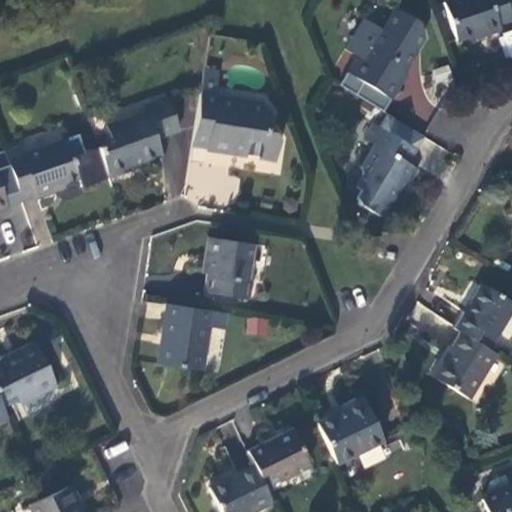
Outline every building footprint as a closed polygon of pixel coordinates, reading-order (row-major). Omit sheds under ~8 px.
[(498,27),(511,21),(511,17),(506,0),(455,0),(444,4),(457,43),(473,37),(472,35),(481,31),(484,37),(500,31),(498,27)] [(363,83),(390,100),(400,84),(397,82),(424,37),(419,24),(394,9),(381,30),(363,19),(344,50),(356,57),(339,85),(356,95),(363,83)] [(511,30),(499,35),(507,63),(511,61),(511,30)] [(474,41),(484,37),(481,31),(472,35),(473,37),(474,41)] [(449,65),(431,70),(435,86),(453,81),(449,65)] [(356,95),(383,112),(390,100),(363,83),(356,95)] [(216,95),(200,92),(192,145),(275,160),(279,139),(270,126),(272,114),(265,105),(216,97),(216,95)] [(98,146),(108,176),(130,168),(128,163),(160,152),(154,137),(179,128),(168,97),(142,105),(145,111),(106,124),(112,141),(98,146)] [(386,114),(379,126),(393,135),(401,123),(386,114)] [(356,200),(380,215),(389,199),(391,200),(402,181),(407,184),(417,169),(405,162),(415,148),(393,135),(379,126),(374,123),(365,137),(376,143),(362,165),(364,173),(358,185),(364,188),(356,200)] [(423,136),(401,123),(393,135),(415,148),(423,136)] [(4,150),(23,202),(35,198),(36,200),(54,193),(52,188),(79,178),(82,187),(108,176),(98,146),(83,152),(77,135),(22,155),(18,145),(4,150)] [(0,210),(9,207),(0,184),(0,210)] [(253,246),(211,240),(207,260),(203,260),(201,268),(193,267),(192,273),(208,276),(206,293),(250,301),(253,281),(249,281),(253,246)] [(511,303),(481,285),(454,329),(461,333),(489,351),(511,312),(511,303)] [(225,328),(227,312),(206,309),(170,303),(164,334),(169,336),(164,364),(204,370),(210,327),(225,328)] [(245,317),(245,333),(268,334),(269,318),(245,317)] [(489,351),(461,333),(445,359),(442,358),(430,376),(468,398),(495,354),(489,351)] [(48,338),(0,361),(0,402),(2,407),(18,399),(20,402),(68,378),(48,338)] [(316,424),(336,464),(382,441),(360,397),(339,407),(342,411),(332,416),(316,424)] [(330,411),(332,416),(342,411),(339,407),(330,411)] [(290,431),(247,453),(253,465),(264,489),(308,467),(290,431)] [(220,511),(248,511),(270,501),(264,489),(253,465),(208,488),(220,511)] [(511,511),(511,474),(491,482),(487,491),(489,493),(488,495),(486,495),(482,503),(485,511),(511,511)] [(30,502),(34,511),(80,511),(67,485),(30,502)]
